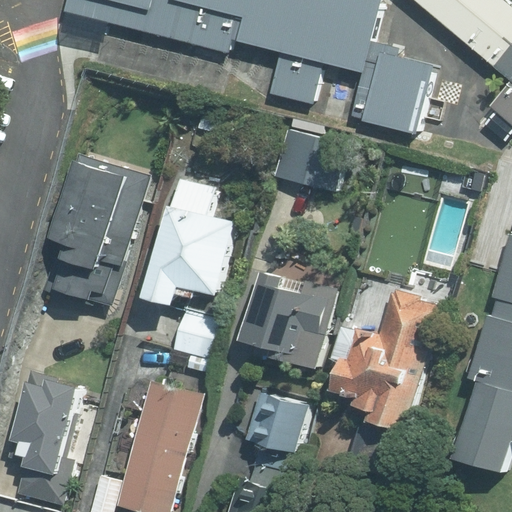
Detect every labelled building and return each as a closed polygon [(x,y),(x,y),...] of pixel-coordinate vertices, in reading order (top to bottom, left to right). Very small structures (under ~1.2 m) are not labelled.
[(392,0),(72,0),(70,12),(232,55),(237,38),(369,73),(358,114),(426,132),(444,66),(379,49),(392,0)] [(511,0),(427,0),(511,72),(511,89),(502,101),(511,110),(511,243),(462,457),(511,472),(511,0)] [(344,186),(354,139),(298,127),(288,174),(344,186)] [(56,288),(79,293),(116,301),(126,258),(141,261),(161,171),(85,154),(56,288)] [(198,288),(231,294),(247,218),(225,213),(231,186),(190,178),(165,293),(196,299),(198,288)] [(275,269),(260,342),(300,350),(297,363),(333,370),(350,283),(275,269)] [(452,300),(363,284),(350,357),(357,358),(352,387),(374,391),(372,402),(393,406),(391,418),(429,425),(452,300)] [(215,354),(221,355),(228,316),(190,309),(182,347),(198,351),(195,365),(212,368),(215,354)] [(47,367),(24,461),(38,464),(31,494),(75,505),(86,456),(80,455),(98,379),(47,367)] [(174,511),(183,511),(211,390),(162,378),(134,503),(174,511)] [(270,393),(261,442),(284,446),(283,452),(295,454),(296,448),(313,451),(321,402),(270,393)] [(415,431),(374,420),(361,465),(403,477),(415,431)] [(295,511),(304,470),(265,462),(255,511),(295,511)] [(126,511),(134,477),(108,471),(99,511),(126,511)]
